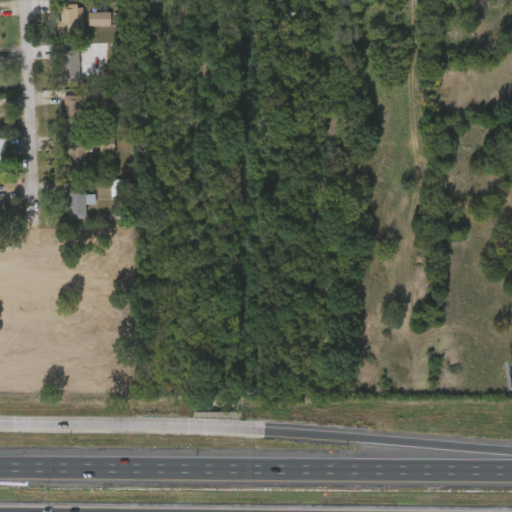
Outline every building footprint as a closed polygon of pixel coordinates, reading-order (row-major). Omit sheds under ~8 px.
[(56,15),(50,15),(50,5),(77,5),(77,42),(56,42),(56,15)] [(111,41),(92,41),(92,14),(111,14),(111,41)] [(45,16),(46,31),(43,31),(43,47),(61,46),(60,15),(45,16)] [(74,37),(97,36),(96,22),(73,23),(74,37)] [(78,50),(78,82),(59,82),(59,50),(78,50)] [(65,92),(64,60),(45,61),(46,92),(65,92)] [(62,95),(88,95),(88,126),(62,126),(62,95)] [(49,135),(59,134),(58,127),(67,126),(66,105),(48,106),(49,135)] [(99,151),(99,146),(103,146),(103,139),(111,139),(111,151),(99,151)] [(83,152),(83,170),(64,170),(64,141),(91,141),(91,152),(83,152)] [(53,183),(70,182),(69,151),(52,152),(53,183)] [(93,205),(84,205),(84,219),(67,220),(66,188),(84,188),(84,195),(93,195),(93,205)] [(71,229),(71,215),(80,214),(80,205),(70,205),(70,197),(53,198),(53,209),(51,209),(52,229),(71,229)] [(131,256),(120,256),(121,243),(131,243),(131,256)] [(120,266),(119,252),(104,252),(104,266),(120,266)]
